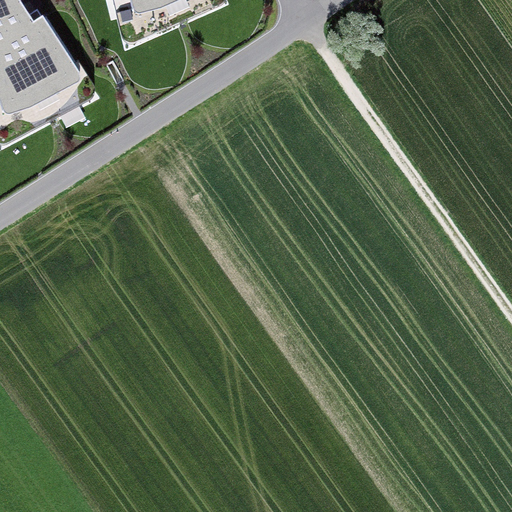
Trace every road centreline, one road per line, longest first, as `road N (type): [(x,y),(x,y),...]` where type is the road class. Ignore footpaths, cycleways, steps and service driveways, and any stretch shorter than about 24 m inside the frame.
road 1 (track): [(303,21),(511,317)]
road 2 (residential): [(0,216),(303,21)]
